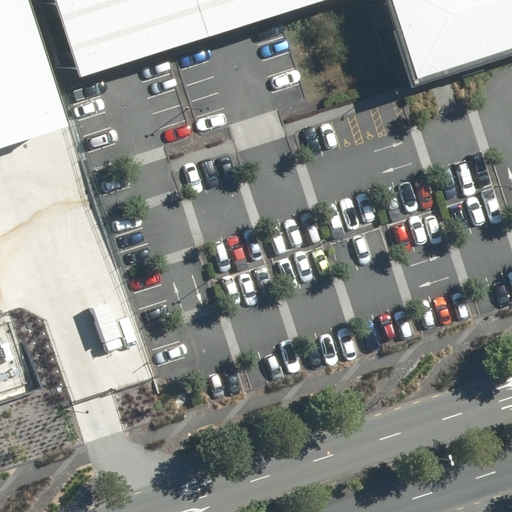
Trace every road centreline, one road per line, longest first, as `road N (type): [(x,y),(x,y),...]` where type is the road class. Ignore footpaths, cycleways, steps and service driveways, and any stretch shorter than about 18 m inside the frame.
road 1 (tertiary): [(165,511),(511,398)]
road 2 (tertiary): [(511,467),(380,511)]
